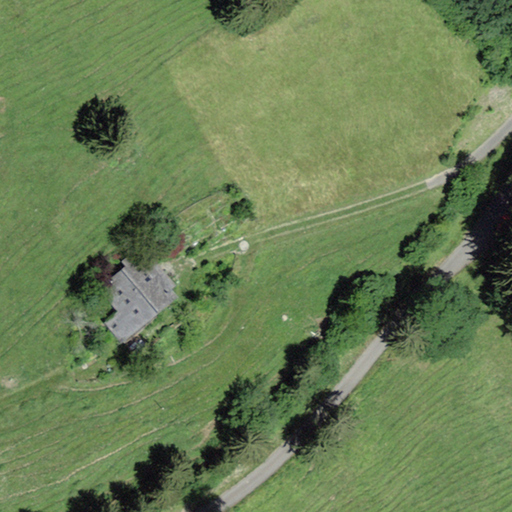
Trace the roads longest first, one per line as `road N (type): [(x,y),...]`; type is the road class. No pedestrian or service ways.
road 1 (residential): [(194,511),(327,393),(511,197)]
road 2 (track): [(242,241),(420,187)]
